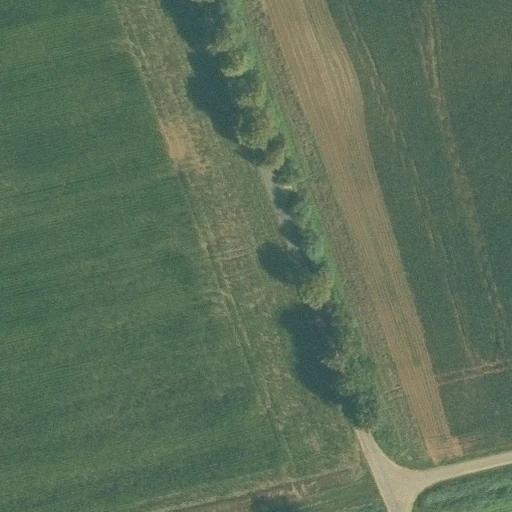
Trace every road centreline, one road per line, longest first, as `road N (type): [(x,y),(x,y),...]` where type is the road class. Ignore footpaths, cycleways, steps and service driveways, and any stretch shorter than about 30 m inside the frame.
road 1 (track): [(207,0),(396,511)]
road 2 (unclassified): [(511,456),(386,485)]
